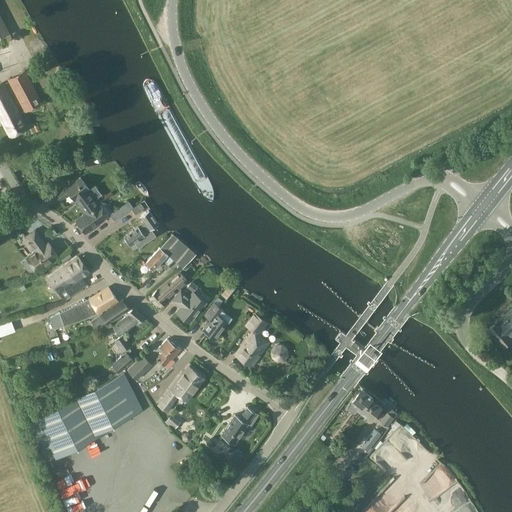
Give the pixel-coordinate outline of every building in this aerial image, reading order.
[(24,71),(7,79),(24,111),(41,102),(24,71)] [(0,83),(0,119),(9,136),(26,127),(2,83),(0,83)] [(89,189),(83,181),(80,177),(70,183),(70,182),(54,194),(59,201),(69,194),(73,201),(75,200),(84,213),(99,203),(101,201),(98,197),(101,194),(94,185),(89,189)] [(113,220),(131,209),(130,208),(133,207),(129,201),(127,203),(113,212),(109,215),(113,220)] [(140,202),(131,209),(135,214),(144,208),(140,202)] [(99,203),(84,213),(74,220),(84,234),(93,227),(108,216),(99,203)] [(150,229),(157,224),(147,210),(139,216),(145,223),(138,228),(137,227),(123,237),(129,245),(136,240),(140,246),(154,236),(150,229)] [(34,231),(28,237),(37,250),(27,257),(28,259),(26,261),(33,270),(35,268),(37,270),(57,254),(47,242),(43,245),(41,243),(42,242),(34,231)] [(171,234),(159,247),(144,263),(151,269),(160,259),(166,265),(172,259),(181,268),(182,267),(189,260),(195,254),(171,234)] [(88,272),(77,257),(47,279),(58,294),(66,289),(70,295),(86,284),(81,277),(88,272)] [(189,260),(182,267),(184,270),(192,263),(189,260)] [(157,290),(148,298),(157,307),(171,294),(186,281),(180,273),(165,286),(159,291),(157,290)] [(221,294),(226,298),(234,289),(229,285),(221,294)] [(102,318),(100,316),(98,312),(117,301),(107,287),(89,299),(89,298),(49,317),(54,329),(82,319),(87,317),(90,323),(102,318)] [(188,297),(180,291),(172,300),(180,307),(176,312),(188,323),(205,303),(193,292),(188,297)] [(100,316),(102,318),(105,323),(113,317),(127,308),(122,301),(100,316)] [(227,322),(218,316),(222,310),(212,303),(203,315),(209,320),(201,330),(214,340),(227,322)] [(133,307),(132,308),(127,313),(128,314),(111,326),(119,337),(114,341),(123,354),(111,364),(118,373),(133,360),(126,352),(128,351),(126,348),(130,345),(121,333),(137,322),(143,316),(133,307)] [(498,320),(488,329),(503,347),(511,338),(511,308),(498,321),(498,320)] [(267,323),(254,314),(245,326),(252,331),(234,355),(250,367),(268,343),(258,335),(267,323)] [(358,316),(367,323),(369,320),(360,314),(358,316)] [(378,325),(374,330),(391,344),(394,339),(378,325)] [(341,331),(335,339),(371,366),(373,364),(375,365),(380,359),(354,339),(353,341),(341,331)] [(171,359),(180,349),(166,339),(161,344),(158,348),(162,352),(156,358),(168,369),(174,362),(171,359)] [(282,344),(273,345),(270,350),(271,358),(277,362),(284,361),(288,355),(287,348),(282,344)] [(313,348),(310,351),(317,357),(320,355),(313,348)] [(142,355),(127,369),(136,379),(151,364),(142,355)] [(179,379),(178,378),(158,405),(166,411),(172,403),(168,399),(174,392),(178,395),(179,394),(185,398),(189,393),(191,394),(203,377),(189,366),(179,379)] [(115,377),(34,417),(55,458),(106,432),(105,429),(134,414),(115,377)] [(352,402),(362,410),(372,398),(362,390),(352,402)] [(374,396),(372,398),(362,410),(361,412),(372,421),(384,404),(374,396)] [(234,414),(220,435),(233,443),(246,423),(250,425),(258,414),(246,406),(239,417),(234,414)] [(394,417),(387,412),(381,421),(387,426),(394,417)] [(420,433),(450,464),(462,453),(431,421),(420,433)] [(362,445),(368,450),(381,434),(374,429),(362,445)] [(331,448),(336,453),(337,453),(339,450),(341,448),(335,443),(331,448)] [(240,460),(235,455),(230,462),(235,466),(240,460)]
